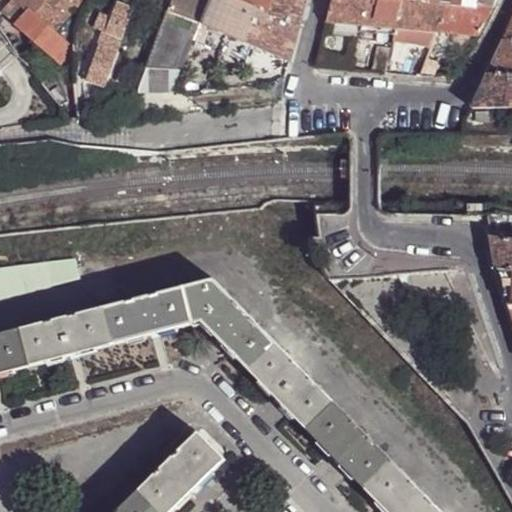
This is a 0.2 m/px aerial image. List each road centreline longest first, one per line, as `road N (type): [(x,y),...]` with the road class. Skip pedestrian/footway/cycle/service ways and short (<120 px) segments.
road 1 (residential): [(511,360),(477,261),(464,248),(381,238),(367,226),(367,105)]
road 2 (residential): [(367,105),(460,103),(506,0)]
